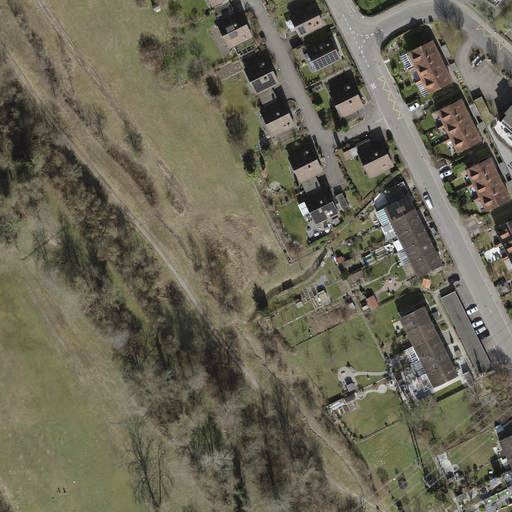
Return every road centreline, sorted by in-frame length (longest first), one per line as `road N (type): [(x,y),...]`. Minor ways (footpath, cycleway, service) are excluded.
road 1 (track): [(0,43),(314,463),(384,511)]
road 2 (residential): [(393,114),(511,354)]
road 3 (track): [(40,0),(196,215)]
road 4 (residential): [(254,0),(325,138),(393,114)]
road 5 (residential): [(357,43),(416,12),(445,10),(511,63)]
